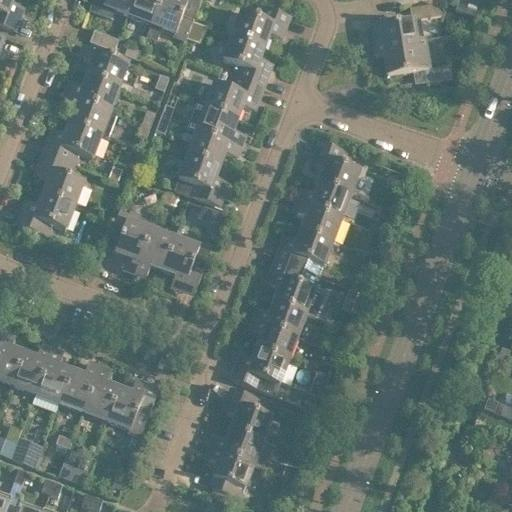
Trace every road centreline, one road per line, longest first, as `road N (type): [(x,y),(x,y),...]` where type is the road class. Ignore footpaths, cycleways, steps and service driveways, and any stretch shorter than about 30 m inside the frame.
road 1 (tertiary): [(344,511),(469,169)]
road 2 (residential): [(198,332),(213,320),(299,102)]
road 3 (residential): [(198,332),(182,334),(0,268)]
road 4 (residential): [(154,511),(209,371),(198,332)]
road 5 (residential): [(0,175),(62,0)]
road 6 (residential): [(469,169),(299,102)]
